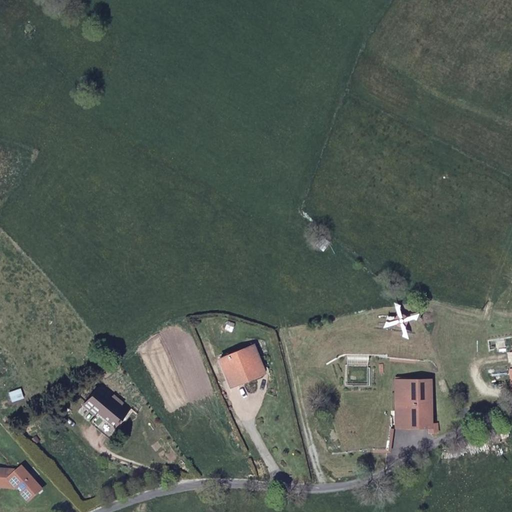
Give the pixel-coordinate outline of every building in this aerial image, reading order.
[(500,338),(489,339),(490,350),(500,349),(500,338)] [(500,338),(500,349),(511,347),(510,340),(500,338)] [(220,358),(231,385),(260,373),(257,366),(263,363),(255,345),(220,358)] [(257,366),(260,373),(266,371),(263,363),(257,366)] [(429,427),(431,379),(397,379),(395,424),(395,426),(429,427)] [(98,387),(85,401),(114,429),(127,414),(98,387)] [(371,447),(386,449),(392,411),(379,410),(371,447)] [(37,494),(41,489),(21,470),(18,473),(0,471),(0,490),(16,490),(22,496),(37,494)] [(43,492),(41,489),(37,494),(22,496),(29,503),(43,492)]
